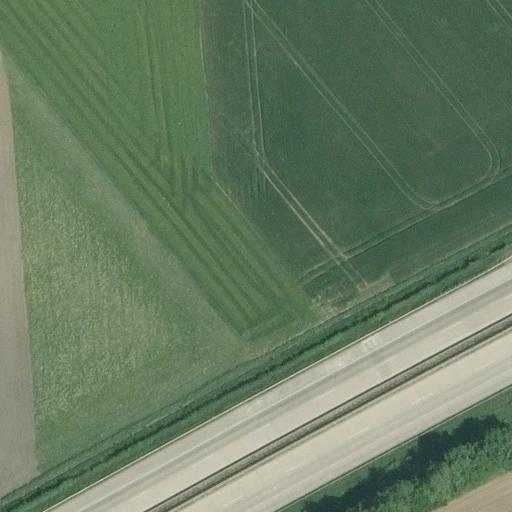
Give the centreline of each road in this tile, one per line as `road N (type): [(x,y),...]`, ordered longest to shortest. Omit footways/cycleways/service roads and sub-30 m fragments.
road 1 (motorway): [(511,291),(99,511)]
road 2 (motorway): [(228,511),(511,363)]
